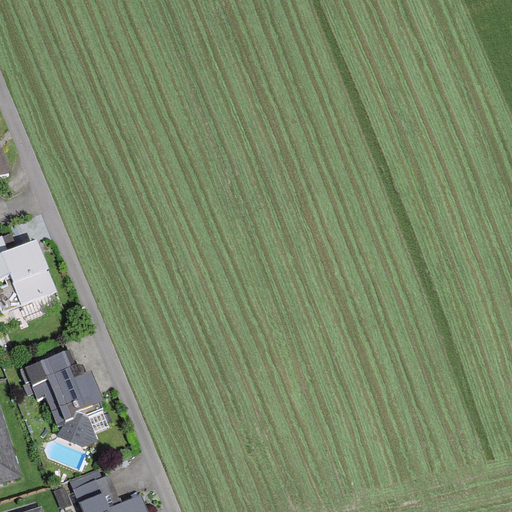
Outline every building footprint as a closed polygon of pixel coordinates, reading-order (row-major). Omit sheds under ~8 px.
[(0,126),(0,172),(15,167),(0,126)] [(49,293),(31,251),(0,263),(0,280),(7,278),(19,306),(49,293)] [(74,382),(66,360),(38,371),(70,451),(94,442),(83,417),(99,410),(86,377),(74,382)] [(3,393),(0,393),(0,481),(27,474),(3,393)] [(86,511),(154,511),(146,492),(127,500),(115,469),(111,471),(109,465),(74,479),(86,511)] [(49,511),(46,499),(3,511),(49,511)]
